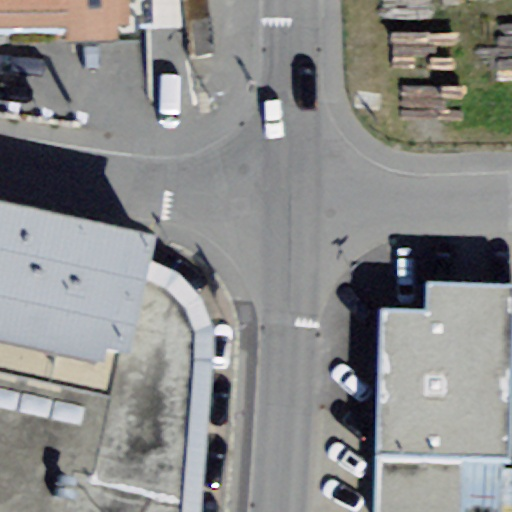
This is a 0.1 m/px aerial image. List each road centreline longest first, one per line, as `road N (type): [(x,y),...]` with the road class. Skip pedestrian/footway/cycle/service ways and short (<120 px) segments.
road 1 (residential): [(295,210),(275,511)]
road 2 (residential): [(295,210),(194,205),(0,165)]
road 3 (residential): [(295,210),(511,205)]
road 4 (residential): [(291,0),(295,210)]
